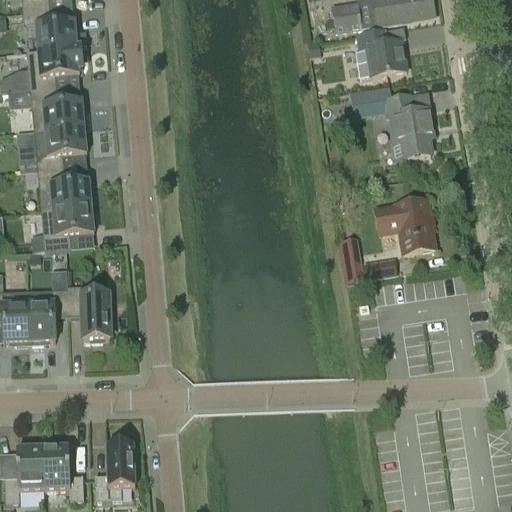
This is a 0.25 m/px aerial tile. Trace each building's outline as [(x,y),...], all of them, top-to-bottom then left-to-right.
[(20,0),(23,19),(50,17),(49,3),(73,0),(72,0),(20,0)] [(430,0),(391,0),(372,3),(373,6),(333,12),(337,38),(434,23),(430,0)] [(50,17),(23,19),(24,34),(37,33),(39,57),(39,58),(80,54),(80,53),(80,52),(86,51),(84,39),(75,40),(75,30),(76,29),(76,28),(52,31),(50,17)] [(386,49),(383,37),(357,41),(360,56),(356,57),(360,84),(371,82),(371,83),(406,77),(401,46),(386,49)] [(307,50),(309,64),(321,62),(318,48),(307,50)] [(20,85),(1,87),(2,101),(30,98),(30,99),(58,96),(57,82),(81,80),(80,79),(79,79),(79,76),(83,75),(83,69),(88,68),(87,56),(81,56),(81,53),(80,53),(80,54),(39,58),(39,57),(26,58),(28,77),(20,78),(20,85)] [(34,139),(46,138),(46,137),(88,134),(86,119),(83,120),(82,109),(83,109),(83,108),(59,110),(58,96),(30,99),(34,139)] [(404,102),(383,106),(386,122),(391,121),(395,150),(402,149),(405,165),(430,161),(428,145),(433,145),(428,114),(406,118),(404,102)] [(46,138),(34,139),(37,179),(65,176),(64,162),(88,160),(88,158),(87,158),(86,148),(89,148),(88,134),(46,137),(46,138)] [(65,176),(37,179),(41,218),(92,213),(90,189),(91,189),(91,187),(67,190),(65,176)] [(375,215),(379,239),(398,235),(403,260),(435,255),(427,205),(394,211),(395,212),(375,215)] [(92,213),(41,218),(43,241),(44,258),(88,254),(87,240),(96,239),(96,238),(94,238),(92,213)] [(357,244),(339,247),(346,289),(352,288),(364,286),(357,244)] [(39,260),(27,260),(28,268),(40,268),(39,260)] [(393,266),(364,271),(366,285),(396,280),(393,266)] [(67,296),(68,324),(82,323),(83,346),(91,346),(91,348),(103,348),(103,345),(110,345),(109,318),(112,317),(111,305),(109,305),(108,300),(92,301),(92,293),(67,293),(67,296)] [(67,296),(27,298),(29,351),(44,350),(44,347),(54,347),(54,348),(55,348),(54,324),(68,324),(67,296)] [(27,298),(0,298),(0,325),(3,326),(3,350),(5,350),(5,349),(15,348),(15,351),(29,351),(27,298)] [(96,507),(121,506),(121,494),(135,494),(135,492),(133,450),(107,451),(108,481),(95,482),(95,487),(96,507)] [(6,510),(19,509),(19,498),(44,497),(43,453),(17,454),(18,484),(5,485),(6,507),(6,510)] [(43,453),(44,497),(70,496),(70,508),(83,507),(83,487),(83,482),(70,482),(69,453),(43,453)]
